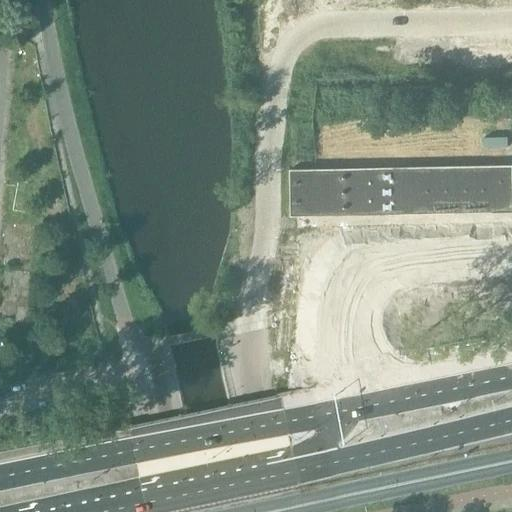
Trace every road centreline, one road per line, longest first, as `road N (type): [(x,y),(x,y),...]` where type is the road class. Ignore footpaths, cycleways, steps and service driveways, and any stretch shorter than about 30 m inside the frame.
road 1 (primary): [(303,419),(0,482)]
road 2 (unclassified): [(0,405),(111,377),(133,381),(145,401),(168,511)]
road 3 (secondary): [(266,511),(511,462)]
road 4 (primary): [(297,469),(511,419)]
road 5 (primary): [(108,511),(297,469)]
road 6 (unclassified): [(387,261),(359,270),(345,285),(329,365),(303,419)]
road 7 (unclassified): [(247,325),(242,356),(270,511)]
road 8 (unclassified): [(511,254),(387,261)]
